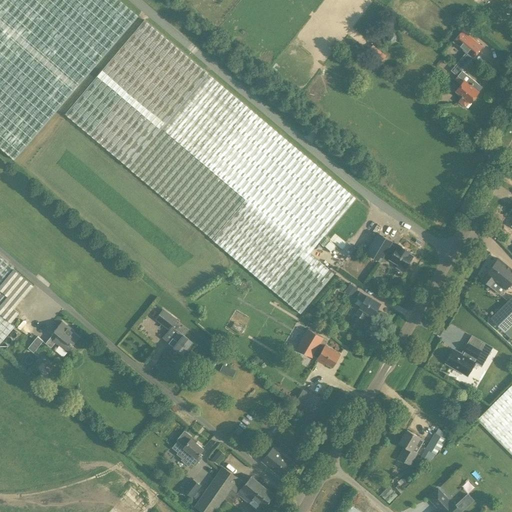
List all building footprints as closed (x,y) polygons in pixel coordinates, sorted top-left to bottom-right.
[(0,0),(0,149),(17,164),(137,18),(116,0),(0,0)] [(128,168),(234,259),(300,314),(333,274),(309,253),(356,198),(144,20),(65,114),(129,168),(128,168)] [(473,58),(482,47),(462,30),(453,41),(466,52),(451,71),(463,82),(455,91),(463,98),(460,101),(466,106),(469,102),(470,103),(479,92),(478,92),(482,87),(468,76),(468,77),(461,71),(473,58)] [(186,231),(174,252),(180,256),(193,235),(186,231)] [(378,234),(366,252),(365,254),(379,263),(386,252),(391,255),(388,260),(404,270),(412,257),(408,253),(409,252),(398,245),(396,248),(390,244),(391,242),(378,234)] [(13,269),(14,268),(0,256),(0,343),(15,326),(10,322),(18,313),(13,309),(33,286),(13,269)] [(481,280),(490,287),(501,296),(506,289),(511,281),(511,269),(498,259),(481,280)] [(363,319),(367,312),(373,316),(380,304),(367,296),(367,297),(360,292),(356,298),(363,302),(360,308),(355,315),(363,319)] [(504,332),(511,324),(511,296),(490,318),(504,332)] [(173,347),(173,348),(182,355),(193,342),(184,336),(188,330),(162,309),(155,318),(169,330),(162,338),(168,343),(173,347)] [(55,331),(45,343),(51,347),(56,341),(68,352),(73,345),(72,345),(78,337),(72,331),(73,330),(62,321),(54,330),(55,331)] [(308,329),(296,348),(310,357),(312,355),(317,358),(316,360),(324,365),(325,363),(332,367),(340,354),(326,346),(323,350),(318,347),(323,338),(308,329)] [(43,341),(37,336),(28,348),(33,352),(43,341)] [(473,362),(480,351),(468,345),(462,356),(453,350),(446,363),(467,376),(475,363),(473,362)] [(511,384),(476,420),(511,455),(511,384)] [(319,398),(303,389),(296,400),(312,410),(319,398)] [(410,465),(421,447),(424,441),(406,430),(398,443),(404,446),(398,458),(410,465)] [(198,455),(203,449),(191,439),(192,437),(184,431),(177,439),(178,440),(172,447),(178,452),(177,453),(183,458),(181,460),(188,465),(191,462),(194,465),(201,457),(198,455)] [(430,461),(436,454),(439,449),(440,450),(446,440),(443,438),(435,433),(434,433),(428,443),(426,449),(425,448),(421,456),(430,461)] [(273,447),(261,461),(282,478),(293,463),(273,447)] [(219,450),(212,459),(217,463),(224,455),(219,450)] [(230,504),(237,494),(248,503),(252,499),(262,507),(273,495),(250,476),(244,484),(222,467),(194,506),(201,511),(213,511),(223,499),(230,504)] [(191,497),(200,485),(192,479),(183,490),(191,497)] [(461,511),(451,501),(449,502),(437,489),(428,498),(440,511),(438,511),(461,511)]
